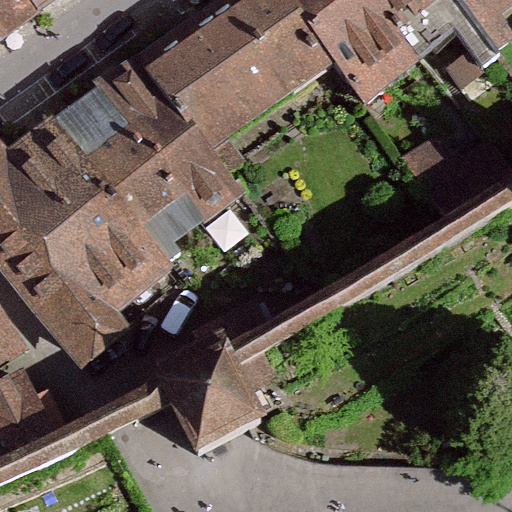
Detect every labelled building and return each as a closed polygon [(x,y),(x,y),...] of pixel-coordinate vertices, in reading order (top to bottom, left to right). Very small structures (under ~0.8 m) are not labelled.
[(0,0),(0,61),(42,29),(19,0),(0,0)] [(19,0),(42,29),(77,0),(19,0)] [(267,0),(150,80),(212,162),(335,79),(276,0),(267,0)] [(367,0),(276,0),(335,79),(362,115),(421,71),(401,44),(367,0)] [(447,0),(367,0),(401,44),(451,6),(447,0)] [(511,0),(447,0),(451,6),(477,39),(511,12),(511,0)] [(212,162),(150,80),(109,111),(203,231),(242,202),(212,162)] [(97,95),(58,126),(164,261),(203,231),(109,111),(97,95)] [(50,115),(0,154),(0,275),(84,382),(135,343),(121,326),(179,280),(164,261),(58,126),(50,115)] [(511,184),(225,363),(231,374),(237,385),(511,219),(511,184)] [(0,319),(0,368),(23,354),(0,319)] [(163,415),(168,425),(196,477),(264,439),(237,385),(231,374),(225,363),(221,355),(184,372),(150,388),(156,401),(163,415)] [(28,386),(0,400),(0,461),(4,471),(57,447),(28,386)] [(168,425),(156,401),(131,413),(57,447),(4,471),(0,472),(0,502),(113,450),(123,446),(143,437),(168,425)]
